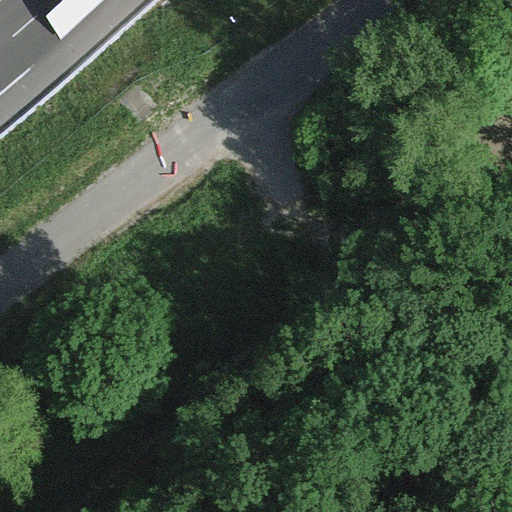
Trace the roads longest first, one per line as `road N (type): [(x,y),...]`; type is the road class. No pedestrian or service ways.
road 1 (residential): [(380,0),(0,288)]
road 2 (track): [(511,127),(331,317)]
